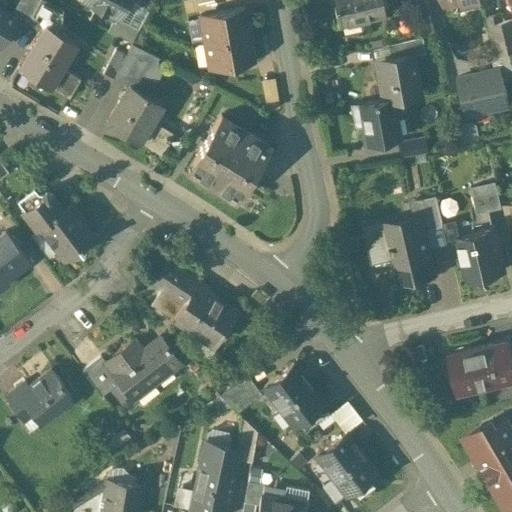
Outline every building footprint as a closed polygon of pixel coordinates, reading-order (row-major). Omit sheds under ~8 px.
[(56,5),(46,0),(38,0),(27,22),(40,30),(45,23),(46,23),(56,5)] [(85,0),(117,17),(125,0),(85,0)] [(381,0),(334,0),(336,3),(334,3),(338,23),(384,12),(381,0)] [(426,0),(395,0),(398,10),(412,6),(419,35),(421,34),(434,31),(426,0)] [(245,5),(200,13),(209,66),(251,59),(249,48),(252,47),(245,5)] [(0,42),(15,18),(0,9),(0,42)] [(500,11),(486,14),(495,52),(509,49),(502,19),(500,11)] [(511,16),(502,19),(509,49),(511,48),(511,16)] [(40,30),(20,64),(34,72),(33,74),(68,96),(80,77),(60,65),(75,41),(46,23),(45,23),(40,30)] [(419,35),(387,42),(391,62),(375,65),(381,97),(397,94),(420,90),(413,53),(424,51),(421,34),(419,35)] [(150,51),(131,42),(125,53),(117,69),(134,78),(150,51)] [(115,47),(102,72),(113,78),(117,69),(125,53),(115,47)] [(501,66),(458,76),(466,113),(510,103),(501,66)] [(160,101),(130,83),(117,104),(116,104),(107,119),(138,138),(139,138),(159,150),(170,132),(150,119),(160,101)] [(381,97),(352,102),(356,123),(362,122),(365,142),(398,136),(394,110),(399,109),(397,94),(381,97)] [(268,143),(220,114),(206,137),(191,161),(200,166),(196,172),(227,191),(231,185),(239,190),(253,167),(268,143)] [(496,182),(472,188),(477,212),(501,206),(496,182)] [(45,188),(41,192),(40,196),(22,209),(37,228),(39,227),(38,226),(54,213),(51,209),(58,204),(53,197),(54,193),(50,189),(45,188)] [(436,193),(415,198),(419,213),(420,213),(424,228),(443,224),(436,193)] [(54,213),(38,226),(39,227),(64,259),(82,245),(81,244),(93,234),(81,220),(84,218),(71,201),(54,213)] [(419,213),(366,226),(372,254),(391,249),(398,276),(433,268),(424,228),(420,213),(419,213)] [(456,215),(444,217),(448,235),(460,232),(456,215)] [(494,226),(458,235),(468,277),(504,268),(494,226)] [(0,278),(27,257),(5,229),(0,233),(0,278)] [(197,280),(167,260),(153,281),(160,286),(183,301),(197,280)] [(236,311),(205,290),(207,287),(197,280),(183,301),(173,316),(174,316),(199,333),(213,342),(221,330),(222,331),(236,311)] [(183,301),(160,286),(159,287),(160,288),(150,304),(167,326),(174,316),(173,316),(183,301)] [(213,342),(199,333),(194,340),(207,357),(216,344),(213,342)] [(159,335),(142,347),(134,336),(105,358),(104,359),(120,379),(133,396),(179,360),(159,335)] [(511,359),(507,338),(449,352),(452,363),(449,367),(453,369),(458,388),(464,387),(465,391),(475,388),(474,384),(483,383),(511,375),(511,359)] [(100,353),(81,368),(100,393),(120,379),(104,359),(105,358),(100,353)] [(293,362),(263,385),(292,423),(322,400),(293,362)] [(50,367),(28,384),(24,380),(14,388),(33,413),(38,419),(55,406),(55,405),(69,394),(61,383),(62,382),(50,367)] [(248,375),(219,393),(231,405),(242,396),(244,399),(248,396),(246,393),(256,385),(248,375)] [(511,375),(483,383),(488,403),(511,396),(511,375)] [(33,413),(14,388),(5,395),(24,420),(33,413)] [(256,429),(241,415),(236,446),(237,447),(234,457),(250,460),(256,429)] [(511,424),(507,416),(486,428),(482,422),(465,433),(479,457),(483,454),(486,459),(482,462),(490,475),(495,473),(497,478),(493,480),(507,504),(511,501),(511,424)] [(345,430),(315,453),(327,468),(316,476),(334,499),(345,491),(345,492),(375,469),(345,430)] [(236,446),(204,440),(198,463),(232,470),(234,457),(237,447),(236,446)] [(232,470),(198,463),(189,508),(207,511),(223,511),(229,489),(230,489),(234,471),(232,470)] [(142,481),(106,476),(105,481),(100,511),(135,511),(137,498),(140,499),(142,481)] [(101,480),(67,501),(65,511),(100,511),(105,481),(101,480)] [(303,511),(306,501),(260,492),(256,511),(303,511)]
